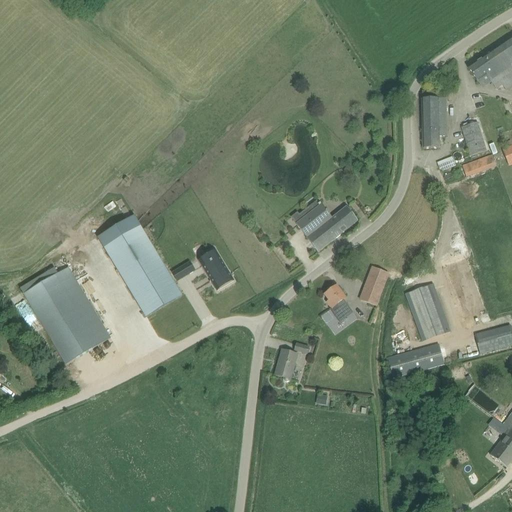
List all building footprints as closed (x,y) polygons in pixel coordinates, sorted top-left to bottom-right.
[(511,39),(490,54),(468,69),(478,83),(487,77),(488,76),(496,88),(504,83),(499,77),(511,68),(511,39)] [(440,137),(447,137),(446,92),(422,92),(422,100),(423,149),(440,149),(440,137)] [(471,157),(486,152),(477,123),(462,128),(471,157)] [(498,153),(494,144),(489,146),(493,155),(498,153)] [(509,167),(511,165),(511,146),(502,150),(509,167)] [(467,178),(497,168),(492,156),(463,167),(467,178)] [(440,169),(454,163),(452,157),(437,163),(440,169)] [(296,224),(318,253),(358,222),(347,208),(333,219),(322,204),(296,224)] [(130,292),(135,301),(136,301),(141,309),(140,309),(145,318),(180,297),(139,228),(104,249),(109,258),(110,258),(115,266),(114,266),(125,284),(125,283),(130,292)] [(441,259),(459,318),(485,310),(468,251),(441,259)] [(203,267),(217,291),(233,282),(216,253),(208,259),(210,263),(203,267)] [(183,267),(188,275),(195,271),(190,262),(183,267)] [(66,365),(73,362),(111,339),(69,268),(24,295),(66,365)] [(376,306),(388,274),(373,269),(361,300),(376,306)] [(423,342),(450,332),(433,285),(406,294),(423,342)] [(349,306),(344,300),(346,299),(337,286),(325,295),(330,301),(327,303),(332,309),(338,305),(343,311),(349,306)] [(480,355),(482,354),(483,357),(492,355),(491,352),(511,346),(511,330),(511,327),(475,336),(480,355)] [(307,355),(309,348),(297,344),(295,351),(307,355)] [(393,379),(445,365),(439,345),(388,359),(393,379)] [(278,367),(275,376),(291,380),(298,355),(282,351),(279,364),(279,367),(278,367)] [(320,395),(319,405),(326,406),(328,397),(320,395)] [(511,427),(490,456),(507,468),(511,461),(511,427)]
